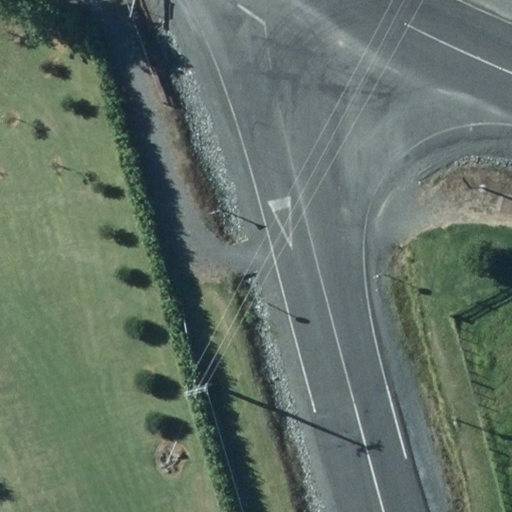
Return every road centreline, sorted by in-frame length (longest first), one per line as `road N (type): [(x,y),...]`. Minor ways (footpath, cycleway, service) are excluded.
road 1 (tertiary): [(389,511),(311,200),(320,0)]
road 2 (tertiary): [(363,0),(511,71)]
